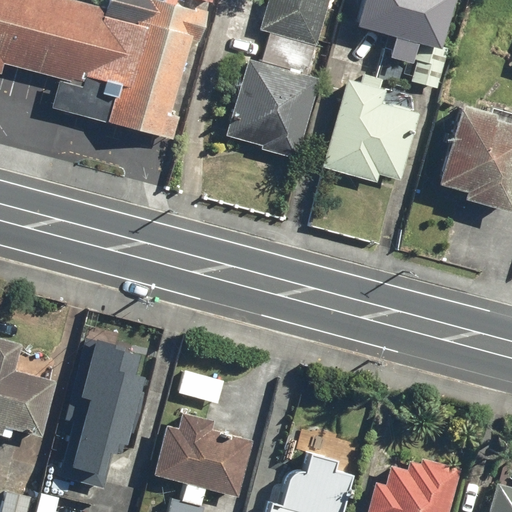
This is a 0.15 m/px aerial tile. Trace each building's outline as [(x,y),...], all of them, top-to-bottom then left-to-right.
[(96,0),(94,9),(59,0),(0,0),(0,61),(79,82),(81,75),(111,83),(101,120),(159,135),(185,35),(196,38),(203,11),(158,0),(96,0)] [(325,0),(265,0),(257,29),(313,44),(325,0)] [(444,0),(353,0),(347,24),(387,35),(382,54),(405,61),(410,41),(419,43),(409,80),(434,87),(445,46),(433,43),(444,0)] [(315,76),(243,57),(222,133),(260,143),(258,148),(292,157),(315,76)] [(380,87),(342,77),(318,165),(373,179),(375,172),(395,178),(413,110),(376,101),(380,87)] [(483,109),(452,100),(429,180),(457,188),(455,196),(504,210),(511,180),(511,123),(482,115),(483,109)] [(99,337),(62,477),(104,488),(117,440),(128,443),(131,432),(133,433),(143,394),(141,394),(145,378),(134,375),(141,348),(99,337)] [(0,434),(2,435),(5,426),(40,435),(55,382),(14,370),(22,345),(0,338),(0,434)] [(176,392),(216,402),(222,379),(182,369),(176,392)] [(149,473),(234,495),(249,439),(206,428),(209,419),(178,411),(174,426),(162,423),(149,473)] [(266,511),(343,511),(352,475),(332,470),(334,461),(308,455),(304,472),(297,472),(290,475),(285,481),(283,489),(280,506),(268,503),(266,511)] [(449,511),(460,469),(421,459),(419,466),(410,463),(409,469),(389,464),(384,485),(375,483),(367,511),(449,511)] [(511,511),(511,487),(498,484),(491,511),(511,511)] [(0,509),(0,511),(27,511),(31,496),(4,490),(0,509)] [(153,511),(203,511),(206,505),(174,496),(169,511),(165,511),(154,509),(153,511)]
